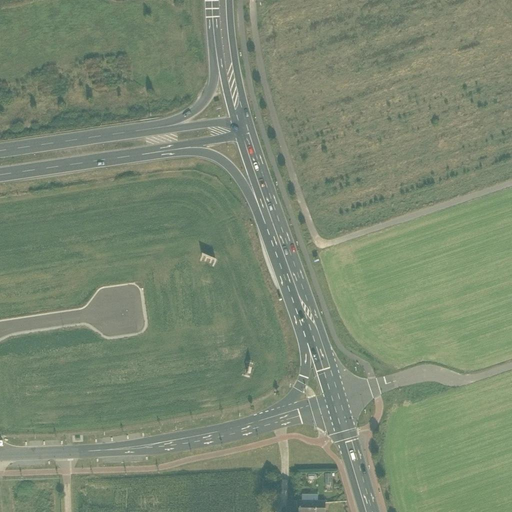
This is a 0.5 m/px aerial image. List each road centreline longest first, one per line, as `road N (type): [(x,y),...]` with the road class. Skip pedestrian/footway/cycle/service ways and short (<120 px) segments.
road 1 (residential): [(0,455),(168,446),(267,423)]
road 2 (track): [(318,247),(264,87),(253,0)]
road 3 (track): [(318,247),(511,183)]
road 4 (motorway): [(0,175),(190,148)]
road 5 (track): [(336,402),(426,373),(457,382),(511,367)]
road 6 (motorway): [(168,126),(0,150)]
road 7 (residential): [(307,316),(300,387),(267,423)]
